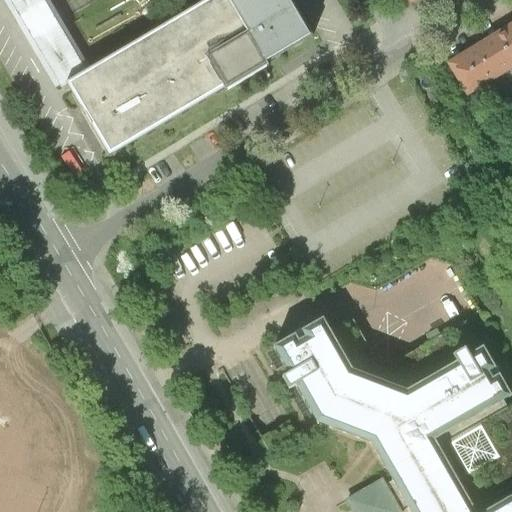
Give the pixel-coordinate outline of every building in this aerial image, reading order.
[(7,0),(44,61),(60,88),(67,85),(83,113),(85,115),(86,115),(92,126),(91,126),(104,147),(109,157),(111,156),(110,155),(223,89),(226,93),(268,68),(266,64),(310,38),(310,39),(312,38),(294,7),(293,8),(289,1),(288,0),(7,0)] [(511,67),(511,31),(509,27),(479,46),(448,64),(467,95),(511,67)] [(352,319),(330,331),(352,370),(405,391),(482,347),(509,395),(511,393),(511,369),(480,314),(392,365),(375,358),(352,319)] [(511,511),(511,497),(509,499),(486,511),(476,511),(438,447),(435,440),(502,401),(510,396),(509,395),(482,347),(405,391),(352,370),(330,331),(322,318),(273,347),(317,423),(371,445),(393,482),(400,494),(408,508),(410,511),(511,511)] [(502,401),(435,440),(438,447),(506,407),(502,401)] [(506,493),(511,489),(511,404),(506,407),(438,447),(476,511),(506,493)] [(382,479),(345,500),(352,511),(400,511),(408,508),(393,482),(386,486),(382,479)] [(506,493),(476,511),(486,511),(509,499),(506,493)]
